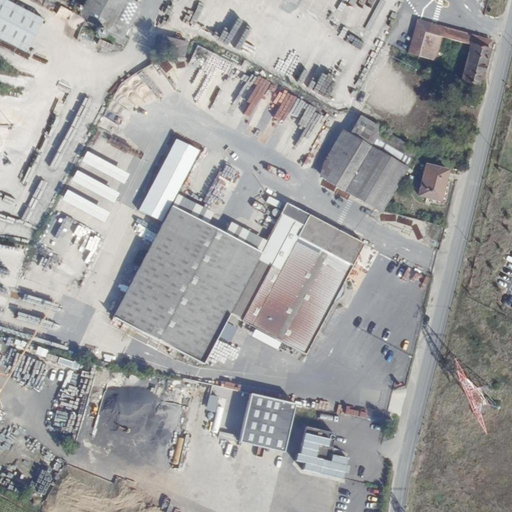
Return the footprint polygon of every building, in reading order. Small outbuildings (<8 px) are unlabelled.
[(44,18),(7,0),(0,0),(0,38),(27,52),(44,18)] [(87,0),(80,15),(111,30),(126,0),(87,0)] [(146,6),(134,0),(126,0),(111,30),(105,41),(123,50),(146,6)] [(415,19),(404,54),(415,58),(422,34),(467,47),(458,83),(477,88),(490,41),(415,19)] [(406,168),(342,132),(316,178),(380,214),(406,168)] [(136,210),(158,222),(197,151),(175,139),(136,210)] [(84,151),(79,161),(122,183),(127,173),(84,151)] [(446,171),(422,165),(414,198),(438,203),(446,171)] [(74,171),(69,181),(112,202),(117,192),(74,171)] [(63,192),(59,203),(103,220),(107,209),(63,192)] [(174,196),(168,208),(203,226),(210,214),(174,196)] [(304,357),(359,246),(283,205),(264,242),(258,254),(221,236),(203,226),(168,208),(139,262),(111,319),(199,363),(218,327),(225,314),(246,325),(304,357)] [(414,220),(414,238),(424,238),(425,220),(414,220)] [(228,223),(221,236),(258,254),(264,242),(228,223)] [(425,233),(440,235),(441,225),(426,224),(425,233)] [(226,324),(220,338),(229,342),(234,328),(226,324)] [(10,395),(4,414),(13,417),(18,398),(10,395)] [(282,454),(293,406),(246,396),(235,444),(282,454)] [(55,411),(52,426),(64,428),(68,414),(55,411)] [(301,471),(342,479),(346,458),(330,455),(329,460),(316,458),(318,446),(330,448),(333,433),(303,427),(296,462),(302,463),(301,471)]
